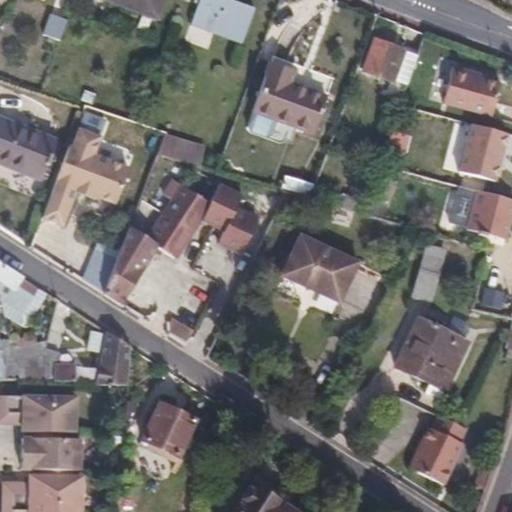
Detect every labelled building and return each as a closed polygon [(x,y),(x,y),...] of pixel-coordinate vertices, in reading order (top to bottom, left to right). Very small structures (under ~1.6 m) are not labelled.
[(163,0),(105,0),(157,17),(163,0)] [(254,8),(229,0),(199,0),(190,25),(242,43),(254,8)] [(50,16),(41,36),(57,43),(66,23),(50,16)] [(400,100),(417,51),(405,46),(403,50),(373,41),(362,71),(392,81),(388,95),(400,100)] [(461,59),(449,97),(497,111),(507,79),(476,70),(478,64),(461,59)] [(266,63),(249,111),(311,132),(323,96),(287,84),(291,71),(266,63)] [(0,162),(41,178),(55,142),(0,120),(0,162)] [(70,146),(67,145),(40,217),(60,225),(73,190),(113,203),(127,168),(91,154),(98,137),(77,128),(70,146)] [(204,149),(165,137),(158,153),(199,165),(204,149)] [(308,197),(312,184),(285,176),(280,188),(284,190),(308,197)] [(148,238),(157,244),(176,257),(212,201),(176,178),(165,193),(172,198),(148,238)] [(490,194),(511,200),(511,180),(492,178),(490,194)] [(508,220),(511,206),(511,200),(490,194),(476,190),(464,228),(498,238),(503,219),(508,220)] [(503,219),(498,238),(503,239),(508,220),(503,219)] [(102,293),(120,304),(157,244),(148,238),(130,226),(102,293)] [(355,260),(299,233),(290,250),(283,252),(277,264),(280,273),(336,300),(355,260)] [(442,250),(427,245),(420,267),(436,272),(442,250)] [(21,278),(0,264),(0,282),(13,291),(21,278)] [(187,344),(195,331),(172,318),(164,331),(187,344)] [(467,342),(418,319),(396,365),(444,389),(467,342)] [(103,353),(106,333),(91,331),(87,350),(103,353)] [(130,348),(107,333),(106,333),(103,353),(97,385),(129,385),(130,348)] [(45,347),(46,340),(13,346),(13,349),(16,361),(42,355),(45,347)] [(20,382),(54,383),(54,380),(55,363),(58,353),(45,347),(42,355),(16,361),(18,378),(20,382)] [(0,378),(18,378),(16,361),(13,349),(0,349),(0,378)] [(55,363),(54,380),(76,381),(76,364),(55,363)] [(0,423),(24,424),(24,432),(34,433),(50,433),(65,433),(77,433),(78,398),(0,396),(0,423)] [(193,419),(158,403),(142,439),(176,455),(193,419)] [(467,430),(439,417),(433,429),(429,428),(411,470),(445,485),(464,444),(461,443),(467,430)] [(34,439),(24,439),(23,470),(40,470),(54,471),(71,471),(82,471),(83,440),(65,440),(65,433),(50,433),(49,440),(34,439)] [(4,484),(3,511),(68,511),(80,511),(80,477),(72,477),(71,471),(54,471),(54,477),(40,477),(31,477),(30,484),(4,484)] [(292,511),(249,485),(231,511),(292,511)]
